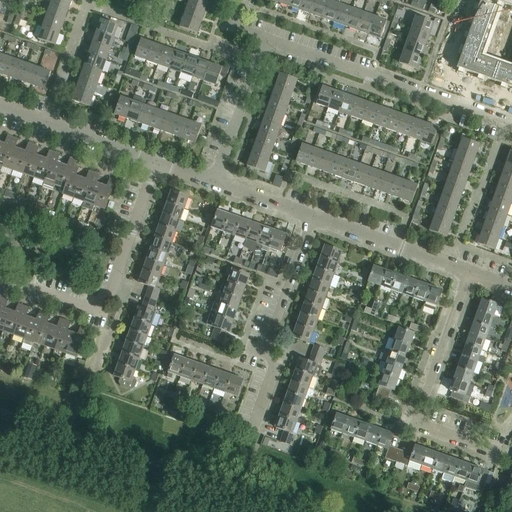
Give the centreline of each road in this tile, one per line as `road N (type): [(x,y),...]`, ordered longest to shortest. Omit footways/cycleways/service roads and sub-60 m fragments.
road 1 (residential): [(155,162),(101,312),(0,282)]
road 2 (residential): [(511,127),(266,39)]
road 3 (residential): [(499,456),(412,426),(468,274)]
road 4 (residential): [(253,427),(273,370),(264,352),(312,217)]
road 5 (residential): [(312,217),(468,274)]
road 6 (residential): [(155,162),(0,106)]
road 7 (residential): [(213,179),(266,39)]
